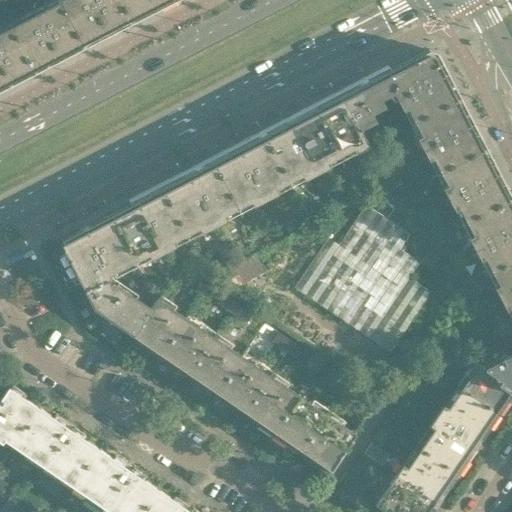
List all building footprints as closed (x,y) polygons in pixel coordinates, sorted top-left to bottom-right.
[(84,47),(59,0),(50,0),(32,9),(58,60),(84,47)] [(108,35),(89,0),(59,0),(84,47),(108,35)] [(132,22),(120,0),(89,0),(108,35),(132,22)] [(155,10),(150,0),(120,0),(132,22),(155,10)] [(175,0),(150,0),(155,10),(175,0)] [(58,60),(32,9),(8,21),(35,72),(58,60)] [(35,72),(8,21),(0,25),(0,65),(10,85),(35,72)] [(428,50),(387,71),(394,86),(391,93),(386,96),(389,104),(396,100),(447,74),(436,52),(428,50)] [(0,89),(10,85),(0,65),(0,89)] [(379,133),(373,122),(369,114),(381,108),(377,101),(386,96),(391,93),(394,86),(387,71),(338,96),(357,131),(362,142),(379,133)] [(447,74),(396,100),(408,123),(458,97),(447,74)] [(338,96),(314,109),(340,158),(364,146),(362,142),(357,131),(338,96)] [(458,97),(408,123),(421,149),(472,122),(458,97)] [(314,109),(288,122),(315,172),(340,158),(314,109)] [(288,122),(262,136),(288,186),(315,172),(288,122)] [(472,122),(421,149),(434,174),(485,147),(472,122)] [(262,136),(236,149),(263,199),(288,186),(262,136)] [(485,147),(434,174),(447,198),(497,172),(485,147)] [(236,149),(210,162),(237,213),(263,199),(236,149)] [(210,162),(185,175),(212,226),(237,213),(210,162)] [(497,172),(447,198),(459,222),(510,196),(497,172)] [(185,175),(160,188),(187,239),(212,226),(185,175)] [(160,188),(134,202),(161,253),(187,239),(160,188)] [(511,200),(510,196),(459,222),(473,247),(511,226),(511,200)] [(134,202),(109,215),(135,266),(161,253),(134,202)] [(326,308),(369,337),(419,263),(398,249),(408,234),(365,205),(314,279),(335,294),(326,308)] [(308,223),(303,213),(292,218),(297,229),(308,223)] [(109,215),(84,228),(108,274),(111,272),(113,277),(135,266),(109,215)] [(511,226),(473,247),(486,272),(511,258),(511,226)] [(84,228),(61,239),(63,242),(60,244),(85,293),(107,282),(108,274),(84,228)] [(230,290),(264,273),(254,255),(216,275),(220,283),(230,290)] [(511,258),(486,272),(499,297),(511,290),(511,258)] [(110,289),(107,282),(85,293),(93,309),(132,335),(148,311),(114,287),(110,289)] [(215,289),(205,285),(201,294),(211,298),(215,289)] [(511,290),(499,297),(511,321),(511,320),(511,290)] [(237,304),(222,294),(217,302),(231,312),(237,304)] [(157,299),(148,311),(132,335),(147,345),(145,347),(159,357),(185,318),(157,299)] [(252,314),(237,304),(231,312),(246,322),(252,314)] [(185,318),(159,357),(172,366),(174,363),(189,374),(214,338),(185,318)] [(292,342),(278,332),(272,340),(287,350),(292,342)] [(214,338),(189,374),(203,383),(201,386),(215,395),(241,357),(214,338)] [(307,353),(292,342),(287,350),(302,361),(307,353)] [(511,389),(511,351),(485,365),(508,391),(511,389)] [(241,357),(215,395),(228,404),(230,402),(245,412),(269,376),(241,357)] [(508,391),(485,365),(474,358),(466,369),(471,372),(459,389),(496,414),(506,400),(503,399),(508,391)] [(349,382),(334,371),(328,379),(343,390),(349,382)] [(269,376),(245,412),(259,422),(257,424),(272,434),(298,395),(269,376)] [(364,392),(349,382),(343,390),(358,400),(364,392)] [(39,408),(10,389),(8,387),(0,398),(0,442),(1,443),(3,440),(13,446),(39,408)] [(496,414),(459,389),(448,405),(444,402),(435,415),(474,441),(485,425),(487,427),(496,414)] [(298,395),(272,434),(284,443),(286,441),(301,451),(326,414),(298,395)] [(98,448),(64,425),(39,408),(13,446),(72,486),(98,448)] [(326,414),(301,451),(315,460),(313,463),(325,471),(327,469),(329,470),(354,434),(326,414)] [(474,441),(435,415),(428,425),(433,428),(419,447),(456,473),(465,459),(463,458),(474,441)] [(447,486),(456,473),(419,447),(406,467),(401,464),(394,474),(433,501),(444,485),(447,486)] [(141,511),(157,489),(124,466),(98,448),(72,486),(109,511),(141,511)] [(425,511),(433,501),(394,474),(374,504),(385,511),(425,511)] [(190,511),(183,507),(157,489),(141,511),(190,511)]
